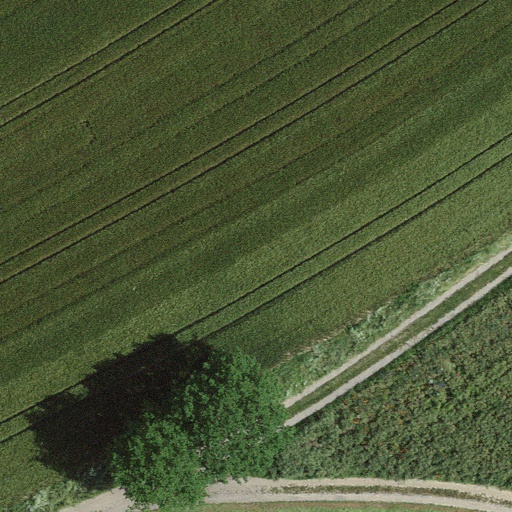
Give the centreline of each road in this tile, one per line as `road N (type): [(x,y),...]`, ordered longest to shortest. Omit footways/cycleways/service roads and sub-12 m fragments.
road 1 (track): [(511,261),(388,352),(167,482)]
road 2 (track): [(511,501),(387,488),(199,489),(167,482)]
